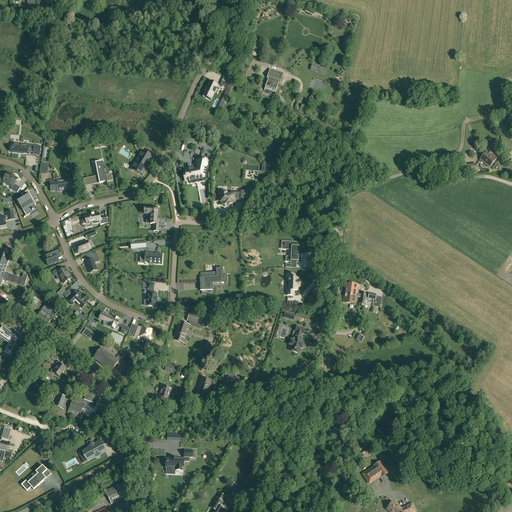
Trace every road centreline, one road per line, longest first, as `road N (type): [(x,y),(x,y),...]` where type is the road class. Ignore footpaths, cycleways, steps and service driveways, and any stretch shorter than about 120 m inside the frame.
road 1 (unclassified): [(115,392),(154,364),(171,305),(176,221),(302,227)]
road 2 (unclassified): [(274,511),(336,318),(341,230)]
road 3 (unclassified): [(229,0),(224,41),(185,102),(152,180)]
road 4 (unclassified): [(511,184),(419,170),(345,196)]
road 5 (residential): [(157,324),(87,286),(54,220)]
road 6 (track): [(419,170),(425,157),(459,149),(467,120),(501,111),(501,86),(511,79)]
road 7 (residential): [(138,455),(24,511)]
